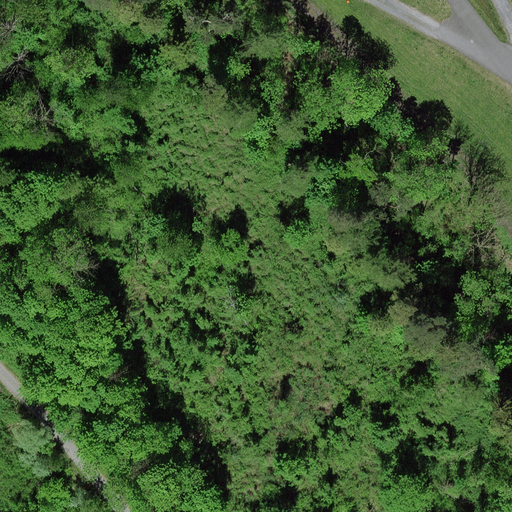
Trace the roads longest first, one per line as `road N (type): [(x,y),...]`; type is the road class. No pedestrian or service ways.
road 1 (track): [(0,367),(126,511)]
road 2 (track): [(380,0),(494,49)]
